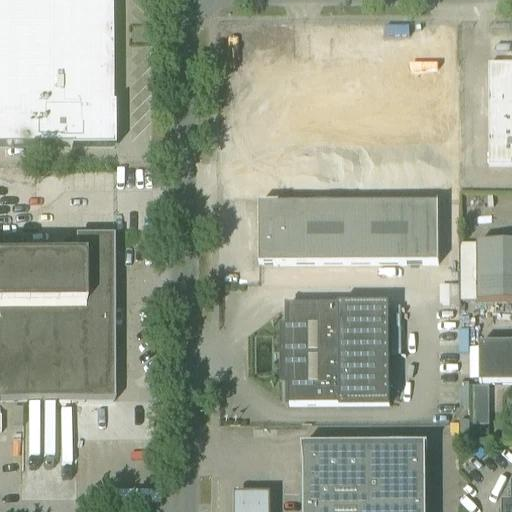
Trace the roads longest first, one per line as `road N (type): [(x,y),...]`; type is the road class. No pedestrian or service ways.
road 1 (unclassified): [(184,511),(188,0)]
road 2 (unknown): [(0,162),(125,163),(129,7)]
